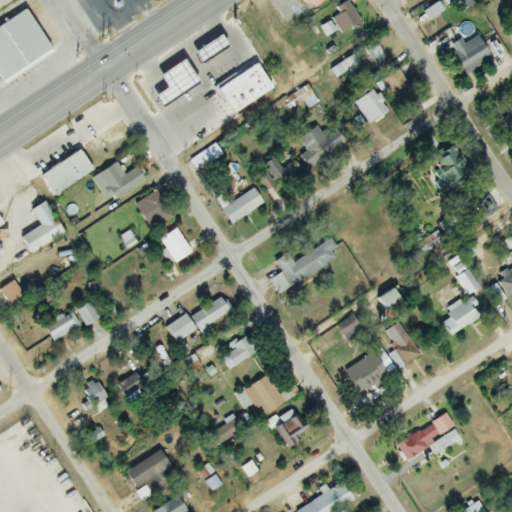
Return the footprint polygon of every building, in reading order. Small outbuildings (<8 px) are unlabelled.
[(0,0),(0,8),(14,0),(0,0)] [(341,36),(359,23),(343,1),(325,13),(341,36)] [(440,11),(435,4),(422,13),(427,20),(440,11)] [(0,81),(49,52),(24,11),(0,25),(0,81)] [(445,56),(459,79),(489,60),(473,35),(450,49),(452,52),(445,56)] [(362,52),(374,71),(386,64),(374,45),(362,52)] [(356,68),(351,58),(328,69),(333,79),(356,68)] [(188,75),(179,62),(144,88),(154,101),(188,75)] [(381,81),(395,106),(411,96),(397,72),(381,81)] [(385,112),(368,89),(350,103),(367,126),(385,112)] [(182,120),(191,142),(227,125),(217,104),(182,120)] [(511,111),(499,119),(511,140),(511,111)] [(343,145),(333,129),(321,137),(314,127),(291,141),(307,167),(343,145)] [(45,167),(51,187),(87,177),(81,157),(45,167)] [(281,171),(270,159),(260,167),(263,170),(254,178),(269,196),(297,172),(289,163),(281,171)] [(261,204),(250,188),(218,211),(229,226),(261,204)] [(168,211),(153,190),(139,200),(153,221),(168,211)] [(37,226),(18,239),(28,255),(61,233),(41,203),(27,212),(37,226)] [(429,251),(441,240),(434,232),(422,243),(429,251)] [(333,261),(328,252),(333,249),(325,234),(272,264),(278,274),(266,281),(274,295),(333,261)] [(511,268),(511,270),(494,282),(505,299),(511,294),(511,250),(504,256),(511,268)] [(0,289),(0,296),(9,308),(21,298),(9,282),(0,289)] [(382,311),(396,302),(388,290),(374,299),(382,311)] [(163,327),(172,344),(229,312),(220,295),(163,327)] [(96,320),(87,304),(73,311),(82,328),(96,320)] [(343,343),(360,334),(347,311),(330,320),(343,343)] [(77,330),(71,315),(39,329),(46,344),(77,330)] [(417,356),(394,323),(379,333),(403,366),(417,356)] [(256,358),(252,339),(218,345),(222,364),(256,358)] [(292,387),(276,396),(266,377),(242,391),(257,418),(296,396),(292,387)] [(303,432),(287,413),(268,429),(284,448),(303,432)] [(456,441),(442,415),(429,422),(431,425),(392,445),(402,463),(425,450),(428,456),(456,441)] [(0,456),(27,438),(18,425),(0,437),(0,456)] [(167,488),(164,483),(172,478),(158,453),(120,473),(137,504),(167,488)] [(49,458),(34,467),(61,511),(74,511),(80,508),(49,458)] [(294,511),(336,511),(351,502),(338,484),(294,511)] [(182,511),(173,498),(151,511),(182,511)]
